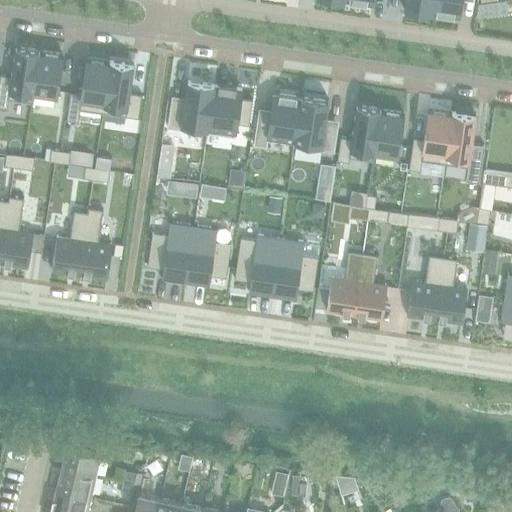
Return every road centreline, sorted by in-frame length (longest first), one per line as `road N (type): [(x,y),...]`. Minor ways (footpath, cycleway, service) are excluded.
road 1 (residential): [(123,316),(511,372)]
road 2 (residential): [(164,34),(511,85)]
road 3 (residential): [(511,48),(177,0)]
road 4 (residential): [(164,34),(123,316)]
road 5 (residential): [(0,9),(164,34)]
road 6 (residential): [(0,298),(123,316)]
